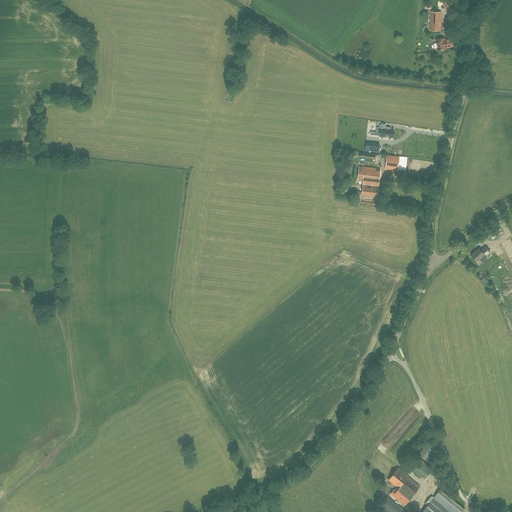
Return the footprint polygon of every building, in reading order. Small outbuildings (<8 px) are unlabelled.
[(448,1),(447,0),(441,0),(444,4),(447,10),(452,7),(448,1)] [(431,16),(430,25),(429,30),(440,31),(441,12),(430,12),(430,16),(431,16)] [(451,28),(459,23),(454,14),(446,18),(451,28)] [(438,50),(441,50),(443,50),(444,49),(446,49),(446,48),(452,46),(451,38),(444,40),(444,38),(436,40),(438,50)] [(391,128),(380,127),(379,136),(393,138),(394,130),(390,129),(391,128)] [(375,152),(376,144),(366,143),(365,150),(375,152)] [(406,170),(407,157),(387,155),(385,170),(398,171),(398,169),(406,170)] [(365,178),(379,179),(380,169),(359,167),(358,176),(365,177),(365,178)] [(377,198),(379,179),(365,178),(365,177),(358,176),(358,181),(363,181),(362,192),(358,191),(357,196),(377,198)] [(486,246),(481,251),(479,249),(471,255),(476,261),(479,258),(483,254),(484,254),(485,255),(490,251),(486,246)] [(428,462),(438,450),(428,442),(419,454),(428,462)] [(415,457),(419,452),(410,445),(406,450),(415,457)] [(413,469),(425,479),(430,473),(435,477),(439,472),(434,468),(433,469),(421,459),(413,469)] [(404,505),(419,486),(408,476),(398,468),(388,480),(397,486),(394,490),(393,489),(390,494),(404,505)] [(427,505),(421,511),(462,511),(465,509),(440,489),(434,497),(431,496),(425,504),(427,505)] [(390,511),(407,511),(388,496),(381,505),(390,511)]
